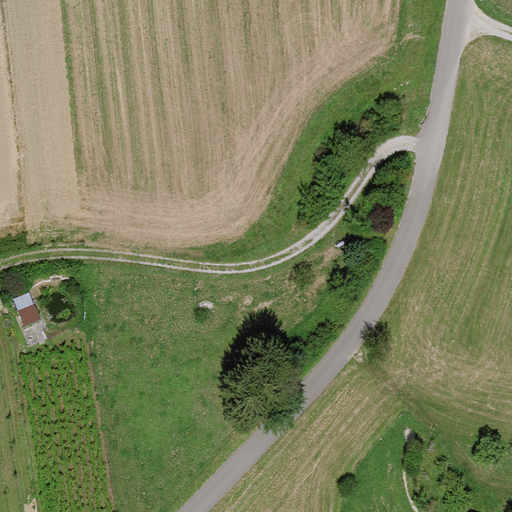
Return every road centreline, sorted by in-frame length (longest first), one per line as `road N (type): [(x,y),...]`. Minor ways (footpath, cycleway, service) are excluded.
road 1 (unclassified): [(194,511),(343,349),(401,251),(432,149),(462,0)]
road 2 (track): [(432,149),(397,143),(382,150),(329,223),(252,267),(86,252),(0,264)]
road 3 (track): [(343,349),(467,464),(511,484)]
